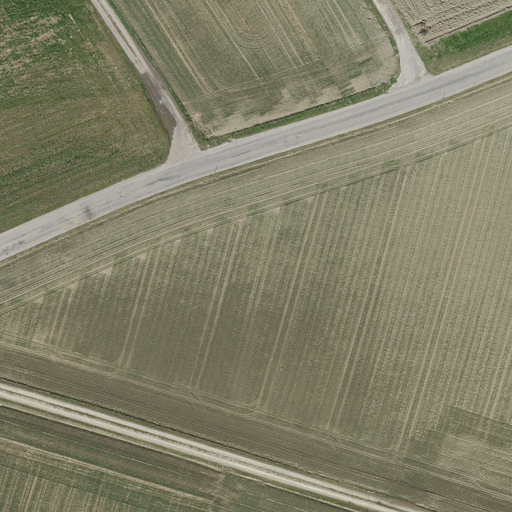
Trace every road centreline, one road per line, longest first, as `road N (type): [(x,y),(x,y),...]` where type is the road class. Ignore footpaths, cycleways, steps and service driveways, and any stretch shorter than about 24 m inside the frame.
road 1 (unclassified): [(0,255),(511,58)]
road 2 (track): [(0,387),(406,511)]
road 3 (track): [(203,175),(93,0)]
